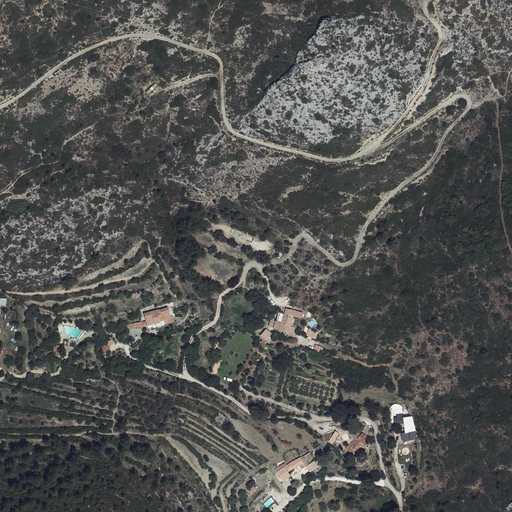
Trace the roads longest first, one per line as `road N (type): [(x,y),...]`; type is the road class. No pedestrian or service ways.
road 1 (track): [(0,107),(77,53),(129,35),(159,37),(219,59),(232,127),(263,142),(352,159),(390,128),(424,82),(439,30),(422,0)]
road 2 (track): [(186,375),(189,342),(212,323),(218,296),(248,267),(284,257),(305,234),(341,263),(355,260),(382,203),(427,164),(469,107),(457,95),(365,152)]
road 3 (track): [(0,432),(174,435),(251,472),(279,448),(252,413)]
road 4 (unclassified): [(387,483),(372,422),(262,416),(186,375)]
road 5 (track): [(0,379),(32,370),(52,375),(69,349),(96,331),(117,345)]
road 6 (track): [(0,289),(57,291),(129,277)]
